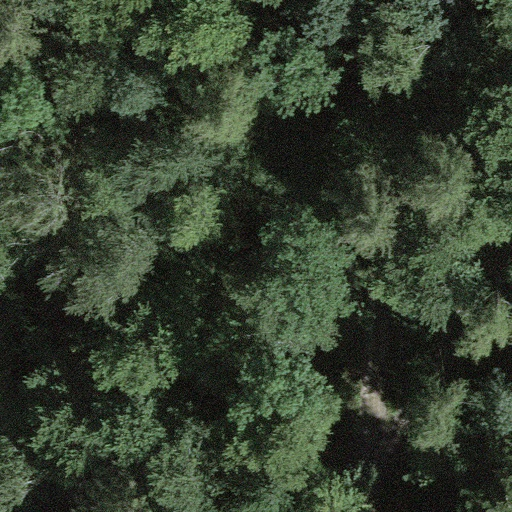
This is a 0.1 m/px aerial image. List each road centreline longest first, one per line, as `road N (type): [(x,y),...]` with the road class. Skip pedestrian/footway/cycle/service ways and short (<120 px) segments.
road 1 (track): [(343,511),(395,0)]
road 2 (track): [(383,511),(511,212)]
